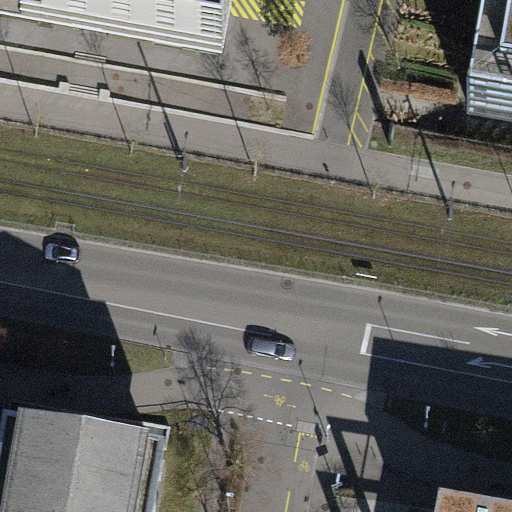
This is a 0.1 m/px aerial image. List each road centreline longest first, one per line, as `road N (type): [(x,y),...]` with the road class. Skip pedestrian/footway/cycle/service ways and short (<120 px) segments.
road 1 (secondary): [(0,279),(292,330)]
road 2 (secondary): [(292,330),(511,372)]
road 3 (unclassified): [(292,330),(264,511)]
